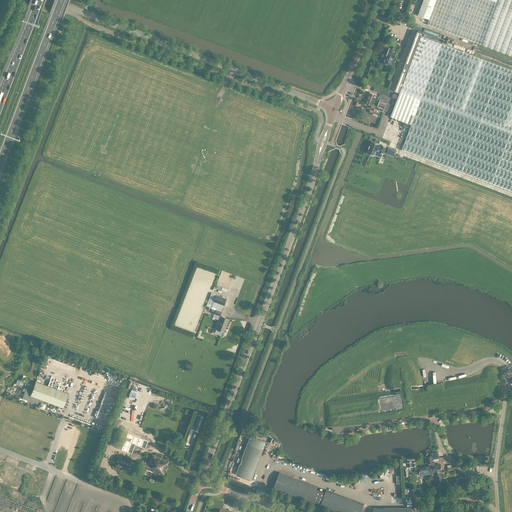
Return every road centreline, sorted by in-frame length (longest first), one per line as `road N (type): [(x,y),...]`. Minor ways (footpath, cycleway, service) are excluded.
road 1 (tertiary): [(200,481),(335,109)]
road 2 (tertiary): [(335,109),(49,0)]
road 3 (motorway): [(0,162),(61,0)]
